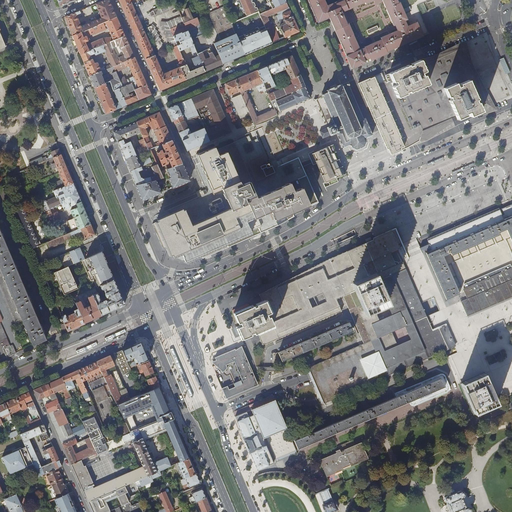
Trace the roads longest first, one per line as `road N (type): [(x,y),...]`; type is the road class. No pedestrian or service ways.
road 1 (primary): [(511,122),(374,180),(308,223),(204,273)]
road 2 (primary): [(15,0),(141,306)]
road 3 (primary): [(206,297),(502,157)]
road 4 (primary): [(151,328),(231,511)]
road 5 (residential): [(288,429),(444,361)]
road 6 (residential): [(159,101),(310,36)]
road 7 (residential): [(159,101),(194,186),(129,217)]
road 8 (residential): [(349,78),(494,20)]
road 9 (primary): [(141,306),(7,367)]
road 10 (residential): [(25,381),(88,511)]
road 11 (residential): [(264,389),(269,350),(344,318),(341,301)]
road 12 (primary): [(25,381),(151,328)]
road 13 (primary): [(92,129),(45,18)]
